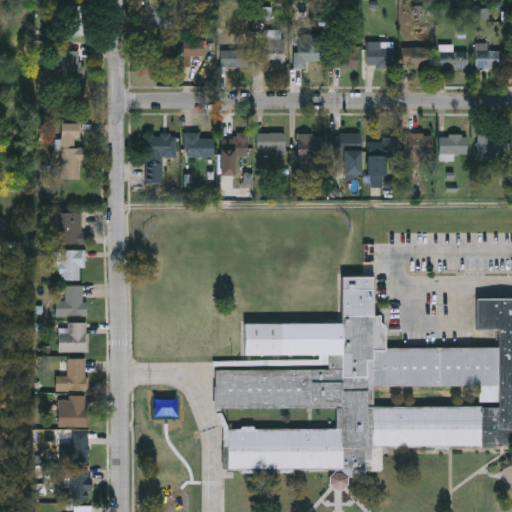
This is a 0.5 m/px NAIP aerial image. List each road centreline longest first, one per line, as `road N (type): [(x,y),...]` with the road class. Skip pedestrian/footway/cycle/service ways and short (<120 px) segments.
road 1 (residential): [(118,0),(122,511)]
road 2 (residential): [(511,102),(118,102)]
